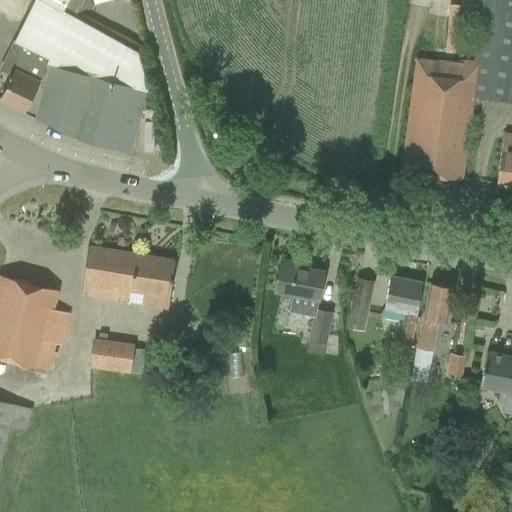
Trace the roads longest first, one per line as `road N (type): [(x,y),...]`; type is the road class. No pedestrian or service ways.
road 1 (secondary): [(465,253),(201,201)]
road 2 (unclassified): [(201,201),(149,0)]
road 3 (secondary): [(201,201),(80,176),(14,149)]
